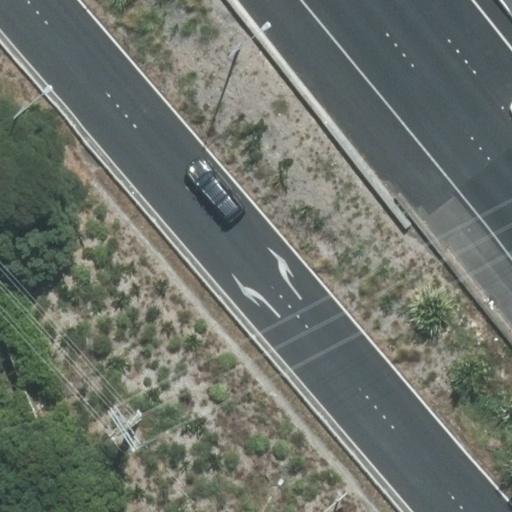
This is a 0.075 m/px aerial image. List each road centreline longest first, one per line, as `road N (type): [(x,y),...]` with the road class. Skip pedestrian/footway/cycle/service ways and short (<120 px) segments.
road 1 (motorway): [(429,511),(0,5)]
road 2 (motorway): [(511,120),(416,0)]
